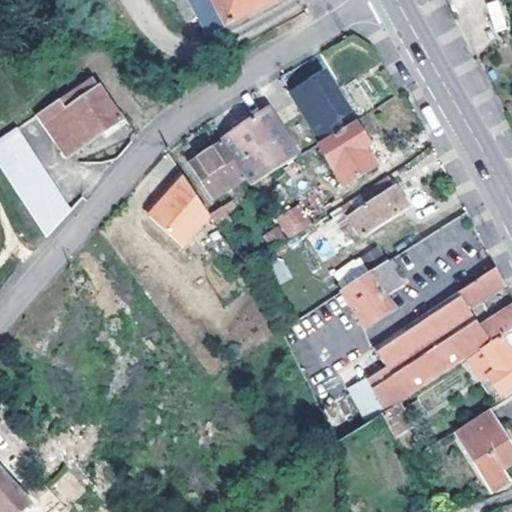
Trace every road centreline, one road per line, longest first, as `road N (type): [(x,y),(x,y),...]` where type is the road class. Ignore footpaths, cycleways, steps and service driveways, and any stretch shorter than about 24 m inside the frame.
road 1 (residential): [(374,0),(156,145),(0,324)]
road 2 (secondary): [(397,0),(511,205)]
